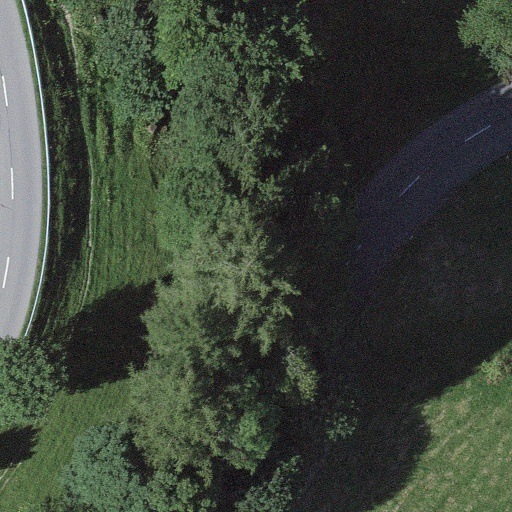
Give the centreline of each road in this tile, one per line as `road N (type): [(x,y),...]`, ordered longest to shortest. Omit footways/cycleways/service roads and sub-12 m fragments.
road 1 (tertiary): [(194,511),(262,420),(360,249),(417,178),(511,117)]
road 2 (tertiary): [(0,55),(12,198),(0,299)]
